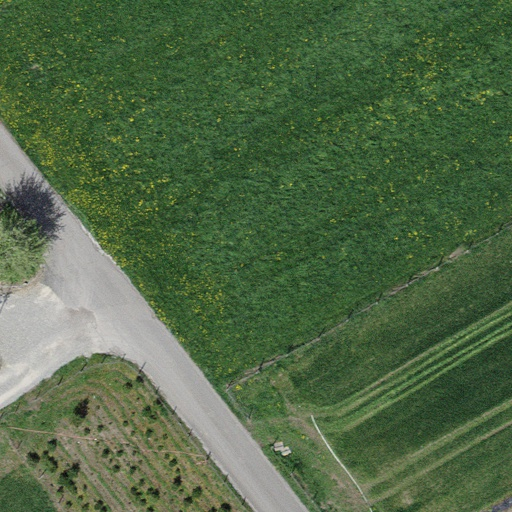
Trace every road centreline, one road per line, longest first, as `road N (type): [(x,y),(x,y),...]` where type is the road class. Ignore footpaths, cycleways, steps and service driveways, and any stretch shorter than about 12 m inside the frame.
road 1 (unclassified): [(282,511),(0,147)]
road 2 (track): [(134,323),(0,401)]
